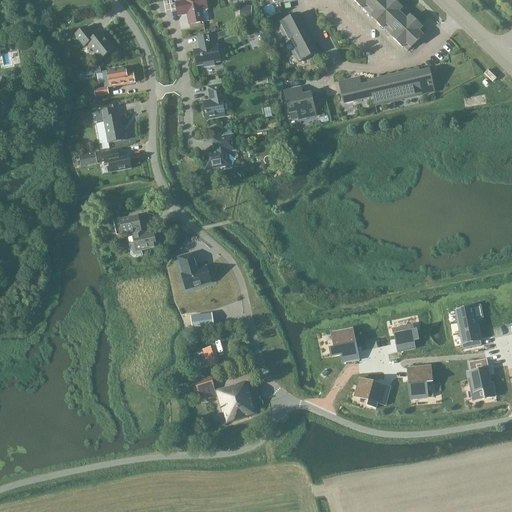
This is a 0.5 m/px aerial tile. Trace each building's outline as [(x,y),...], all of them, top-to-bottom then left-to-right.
[(205,0),(184,0),(185,1),(176,3),(178,16),(187,15),(189,25),(204,22),(201,8),(207,7),(205,0)] [(363,9),(367,13),(379,0),(359,0),(356,3),(363,9)] [(370,17),(377,23),(396,3),(392,0),(379,0),(367,13),(371,16),(370,17)] [(396,3),(377,23),(383,29),(383,28),(387,32),(405,13),(401,9),(402,9),(396,3)] [(409,17),(405,13),(387,32),(391,36),(390,36),(397,42),(416,22),(410,16),(409,17)] [(293,52),(298,63),(318,53),(298,14),(278,25),(287,42),(293,39),(294,41),(299,49),(293,52)] [(422,28),(416,22),(397,42),(403,48),(407,52),(426,33),(422,29),(422,28)] [(100,60),(114,50),(101,33),(94,38),(85,27),(75,36),(84,47),(88,44),(100,60)] [(59,40),(62,45),(72,39),(70,34),(59,40)] [(199,50),(194,51),(197,67),(203,65),(204,68),(215,66),(214,63),(220,63),(217,47),(212,47),(210,36),(197,39),(199,50)] [(107,72),(102,73),(105,88),(107,88),(110,88),(114,87),(135,84),(133,74),(127,75),(126,75),(126,69),(107,72)] [(369,82),(373,98),(375,106),(434,92),(429,71),(420,73),(419,70),(369,82)] [(488,71),(485,74),(484,74),(493,83),(493,82),(496,79),(488,71)] [(373,98),(369,82),(361,84),(359,79),(339,84),(344,105),(373,98)] [(210,101),(203,102),(207,120),(225,117),(222,103),(226,103),(222,85),(208,88),(210,101)] [(105,88),(94,90),(96,97),(108,95),(107,88),(105,88)] [(299,120),(316,116),(311,94),(303,96),(301,89),(284,93),(289,114),(297,112),(299,120)] [(108,144),(126,140),(124,131),(123,132),(120,116),(116,117),(114,109),(96,113),(98,124),(104,123),(108,144)] [(215,151),(202,154),(205,170),(220,168),(221,171),(230,169),(227,152),(235,151),(232,136),(213,140),(215,151)] [(110,172),(131,168),(128,154),(118,156),(117,150),(102,152),(104,163),(108,163),(110,172)] [(114,220),(117,236),(132,233),(133,236),(132,236),(134,242),(131,243),(129,244),(132,258),(143,255),(142,253),(143,253),(142,251),(157,248),(153,232),(139,235),(139,231),(141,231),(137,217),(122,220),(120,212),(119,211),(110,213),(111,214),(110,214),(111,218),(109,218),(110,218),(100,220),(102,229),(111,227),(110,221),(114,220)] [(181,275),(186,290),(210,283),(210,280),(211,279),(208,270),(207,270),(206,267),(196,270),(195,267),(196,266),(196,265),(196,264),(193,253),(178,258),(182,274),(181,275)] [(455,311),(457,323),(483,318),(480,306),(455,311)] [(198,320),(191,321),(192,331),(214,328),(212,314),(197,316),(198,320)] [(457,323),(459,334),(478,330),(476,320),(483,318),(457,323)] [(396,344),(397,353),(415,349),(413,341),(418,340),(416,331),(411,332),(410,326),(393,330),(396,344)] [(352,330),(345,331),(346,335),(332,338),(334,348),(329,349),(331,358),(341,356),(343,364),(358,361),(356,347),(352,330)] [(478,330),(459,334),(461,345),(480,341),(478,330)] [(220,364),(214,346),(202,350),(208,368),(220,364)] [(471,380),(473,393),(482,391),(484,400),(495,397),(493,383),(491,384),(489,376),(486,360),(469,364),(471,373),(469,373),(471,380)] [(409,388),(410,395),(416,394),(416,399),(427,398),(426,384),(432,384),(430,367),(407,369),(408,382),(409,388)] [(210,377),(194,382),(197,392),(213,387),(210,377)] [(377,384),(359,379),(357,387),(361,388),(359,399),(368,401),(367,407),(376,409),(377,404),(385,406),(390,388),(377,384)] [(237,384),(234,384),(214,390),(224,424),(255,414),(246,383),(237,385),(237,384)]
